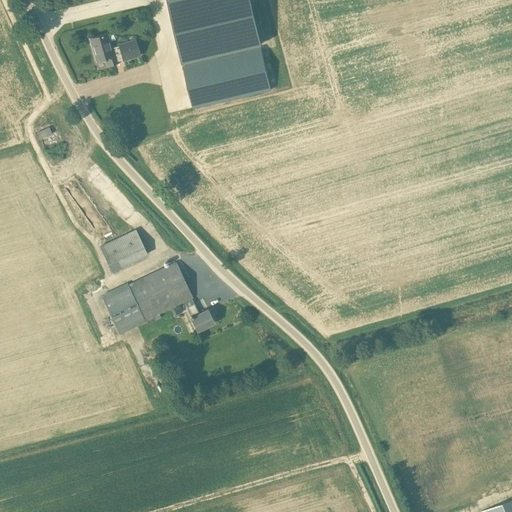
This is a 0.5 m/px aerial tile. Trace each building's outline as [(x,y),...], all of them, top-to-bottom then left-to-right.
[(251,0),(167,0),(182,63),(260,44),(262,44),(251,0)] [(111,47),(107,33),(90,38),(96,61),(105,58),(107,66),(118,62),(118,60),(123,59),(123,60),(139,55),(135,40),(118,44),(119,45),(114,47),(114,46),(111,47)] [(271,89),(261,47),(183,65),(193,108),(271,89)] [(47,126),(35,131),(37,137),(50,132),(47,126)] [(147,254),(135,229),(126,233),(138,258),(147,254)] [(193,298),(176,262),(128,284),(127,283),(101,295),(119,334),(146,322),(145,320),(154,316),(156,320),(161,317),(159,314),(184,302),(186,307),(191,317),(197,330),(213,322),(207,310),(199,314),(191,298),(193,298)] [(511,511),(511,499),(481,511),(511,511)]
